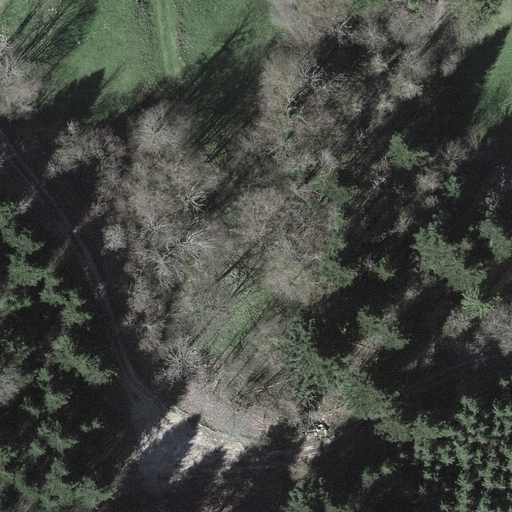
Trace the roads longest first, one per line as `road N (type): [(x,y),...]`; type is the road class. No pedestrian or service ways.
road 1 (track): [(0,136),(92,269),(140,397),(194,440),(228,453),(297,456),(398,393),(511,352)]
road 2 (track): [(158,0),(220,347)]
